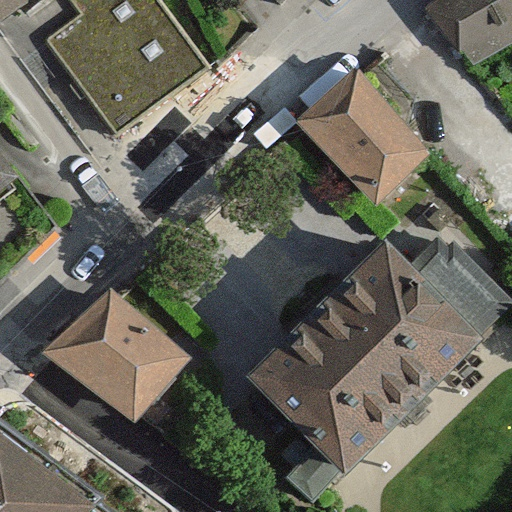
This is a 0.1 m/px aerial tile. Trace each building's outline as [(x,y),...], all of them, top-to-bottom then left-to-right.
[(0,0),(0,19),(27,0),(73,0),(85,16),(50,41),(116,133),(210,66),(162,0),(0,0)] [(511,0),(465,0),(432,21),(466,69),(511,42),(511,0)] [(452,181),(369,83),(304,138),(387,236),(452,181)] [(0,258),(48,221),(0,160),(0,258)] [(414,283),(398,268),(260,405),(360,506),(383,484),(498,369),(476,346),(511,310),(511,307),(451,246),(414,283)] [(147,444),(203,377),(116,304),(59,372),(147,444)] [(0,423),(0,511),(89,511),(97,505),(103,501),(0,423)]
